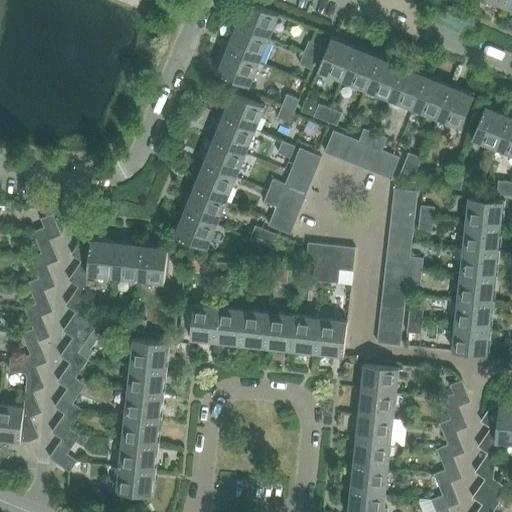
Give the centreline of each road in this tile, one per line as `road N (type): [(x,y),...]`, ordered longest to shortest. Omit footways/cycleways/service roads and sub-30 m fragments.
road 1 (residential): [(205,0),(145,148),(128,166),(103,176),(0,167)]
road 2 (residential): [(208,487),(301,497),(305,408),(259,391),(214,403)]
road 3 (residential): [(511,65),(383,12)]
